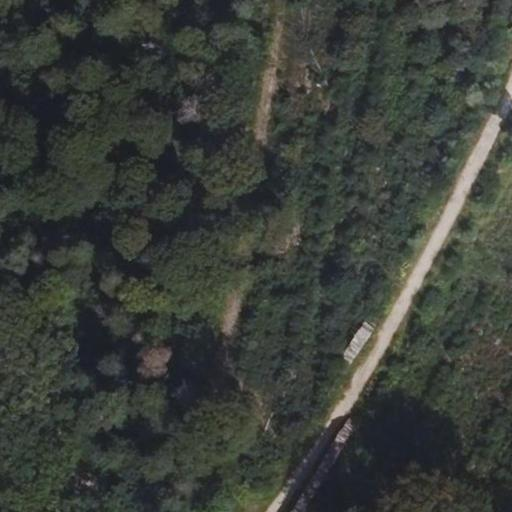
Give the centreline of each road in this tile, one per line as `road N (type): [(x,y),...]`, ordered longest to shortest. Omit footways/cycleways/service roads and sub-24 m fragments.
road 1 (track): [(198,511),(295,0)]
road 2 (track): [(275,511),(511,98)]
road 3 (track): [(0,343),(102,511)]
